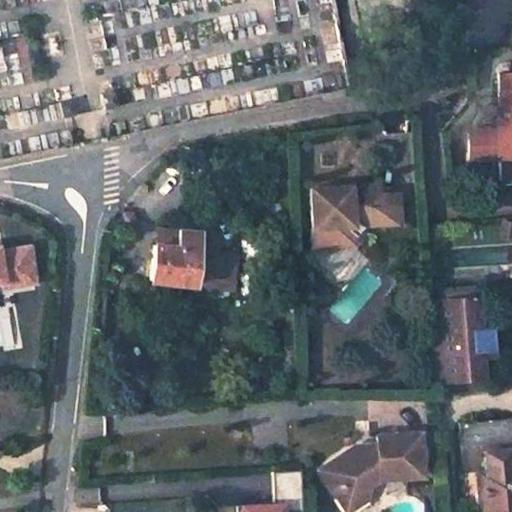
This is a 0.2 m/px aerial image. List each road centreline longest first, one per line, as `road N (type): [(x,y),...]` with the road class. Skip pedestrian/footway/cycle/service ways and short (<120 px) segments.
road 1 (residential): [(458,0),(450,57),(421,89),(161,140),(90,163)]
road 2 (residential): [(90,163),(52,511)]
